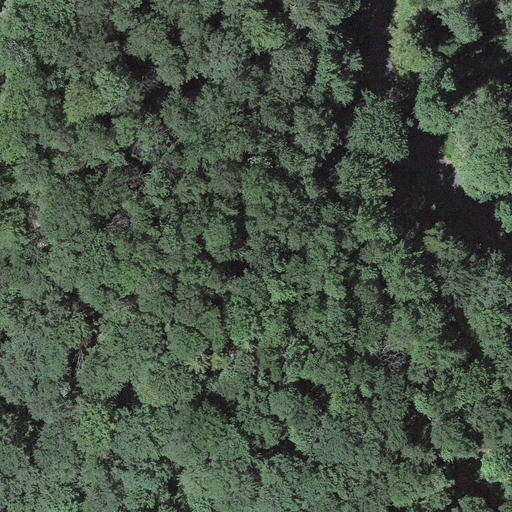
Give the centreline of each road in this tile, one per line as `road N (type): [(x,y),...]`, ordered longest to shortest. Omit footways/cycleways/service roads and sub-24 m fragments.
road 1 (track): [(362,0),(323,76),(329,147),(396,222),(490,381),(497,412)]
road 2 (unclassified): [(384,0),(381,57),(400,117),(511,243)]
road 3 (track): [(497,412),(492,436),(449,487),(415,511)]
